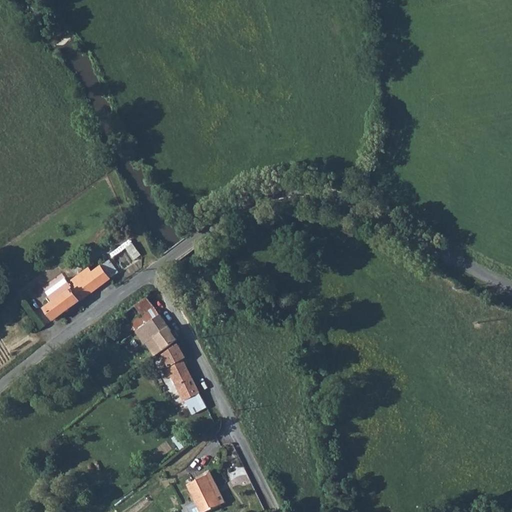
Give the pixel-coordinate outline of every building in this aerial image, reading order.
[(142,258),(135,247),(127,252),(135,263),(142,258)] [(110,283),(102,271),(94,277),(90,272),(70,287),(67,282),(48,296),(55,306),(46,311),(55,324),(110,283)] [(154,359),(176,343),(146,299),(121,317),(127,326),(124,329),(130,338),(133,335),(137,338),(141,335),(149,345),(145,347),(154,359)] [(175,347),(160,358),(191,403),(201,395),(180,362),(184,359),(175,347)] [(207,479),(189,489),(200,511),(214,511),(222,508),(207,479)]
